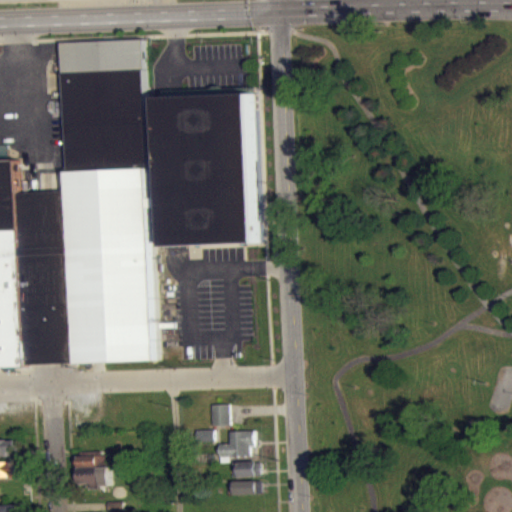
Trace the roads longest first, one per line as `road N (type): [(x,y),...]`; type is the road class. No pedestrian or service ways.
road 1 (residential): [(277,0),(296,511)]
road 2 (primary): [(511,5),(0,21)]
road 3 (residential): [(0,384),(291,371)]
road 4 (residential): [(49,383),(55,511)]
